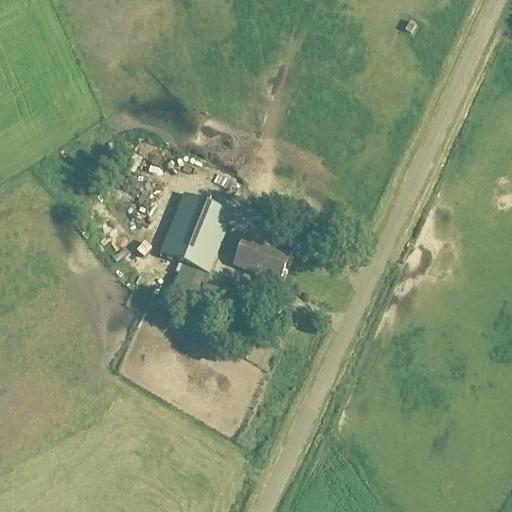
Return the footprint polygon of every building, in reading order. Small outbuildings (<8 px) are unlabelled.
[(297,157),(271,147),(254,188),(280,198),(297,157)] [(208,277),(233,217),(184,197),(160,258),(208,277)] [(134,229),(113,217),(101,238),(122,250),(134,229)] [(279,287),(292,255),(247,237),(234,268),(279,287)] [(140,283),(147,264),(136,259),(128,278),(140,283)] [(232,301),(194,287),(177,281),(168,304),(224,324),(232,301)]
